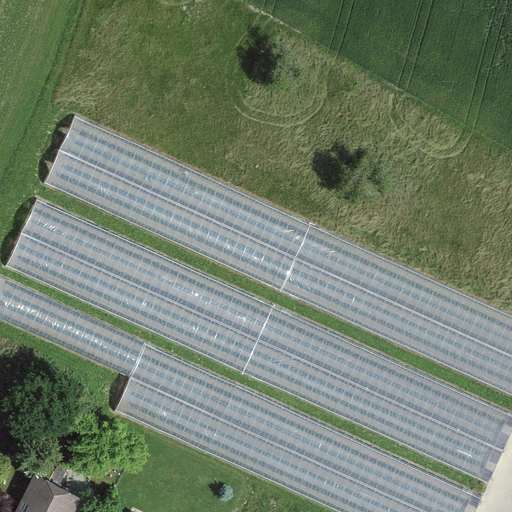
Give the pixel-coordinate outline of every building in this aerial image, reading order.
[(74,119),(49,180),(94,199),(103,177),(81,168),(86,154),(71,148),(76,135),(100,145),(106,132),(74,119)] [(36,202),(9,261),(171,333),(180,313),(151,301),(156,291),(119,275),(116,283),(49,253),(56,239),(68,244),(78,220),(36,202)] [(0,275),(0,314),(132,371),(147,339),(0,275)] [(511,390),(511,311),(489,301),(459,367),(511,390)] [(129,380),(118,405),(262,470),(270,454),(249,445),(253,436),(129,380)] [(489,478),(511,424),(511,413),(491,404),(464,468),(489,478)] [(14,423),(0,416),(0,441),(4,444),(14,423)] [(85,511),(94,493),(41,470),(21,511),(85,511)]
